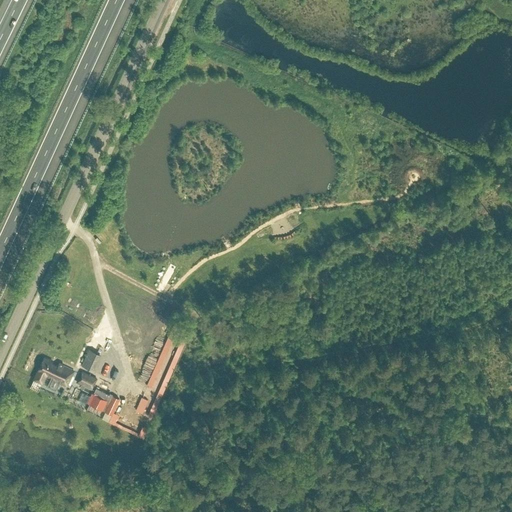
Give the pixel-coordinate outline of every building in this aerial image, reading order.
[(65,341),(58,359),(72,365),(79,347),(65,341)] [(81,365),(93,371),(101,354),(89,348),(81,365)] [(57,365),(51,362),(52,359),(45,356),(34,377),(42,381),(45,375),(51,378),(49,382),(53,384),(55,380),(66,385),(74,370),(58,362),(57,365)] [(92,389),(97,378),(81,370),(76,381),(92,389)] [(109,393),(100,388),(97,387),(89,403),(112,413),(119,397),(109,393)]
